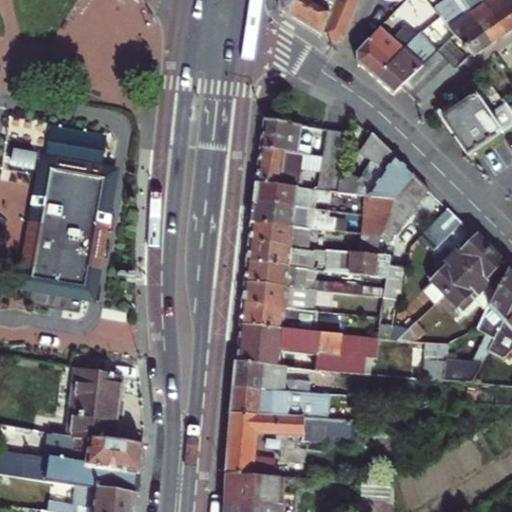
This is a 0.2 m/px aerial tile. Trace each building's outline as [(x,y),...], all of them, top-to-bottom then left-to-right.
[(322,38),(334,48),(341,46),(361,0),(280,0),(278,6),(281,14),(322,38)] [(489,46),(457,0),(443,0),(445,3),(450,11),(440,19),(454,36),(472,58),(480,52),(489,46)] [(505,36),(480,0),(457,0),(489,46),(497,41),(505,36)] [(480,0),(505,36),(511,30),(511,12),(503,0),(480,0)] [(511,0),(503,0),(511,12),(511,0)] [(445,3),(433,11),(440,19),(450,11),(445,3)] [(431,26),(445,45),(448,42),(454,36),(440,19),(431,26)] [(366,73),(375,80),(416,37),(405,29),(393,42),(379,30),(354,57),(355,64),(360,68),(366,73)] [(383,88),(392,96),(438,51),(420,35),(416,37),(375,80),(383,88)] [(412,113),(465,61),(448,42),(445,45),(438,51),(392,96),(397,100),(404,106),(412,113)] [(451,134),(466,157),(511,125),(511,117),(508,111),(504,106),(491,114),(489,119),(474,97),(457,108),(452,102),(437,112),(451,134)] [(260,144),(259,150),(308,157),(312,130),(263,123),(261,133),(260,144)] [(337,195),(341,171),(347,136),(327,133),(323,160),(321,173),(318,192),(330,194),(337,195)] [(392,201),(413,177),(392,156),(371,136),(359,154),(372,163),(361,180),(341,171),(337,195),(366,199),(392,201)] [(257,167),(255,185),(297,190),(300,171),(321,173),(323,160),(308,157),(259,150),(257,167)] [(94,250),(106,171),(79,166),(41,160),(36,188),(21,287),(29,288),(26,304),(80,313),(83,296),(87,297),(94,250)] [(391,238),(428,192),(413,177),(392,201),(389,220),(382,234),(391,238)] [(255,185),(253,204),(314,211),(314,202),(329,204),(330,194),(318,192),(297,190),(255,185)] [(366,199),(364,217),(389,220),(392,201),(366,199)] [(252,214),(251,225),(309,231),(334,234),(335,220),(326,219),(328,213),(314,211),(253,204),(252,214)] [(447,211),(418,240),(432,254),(461,226),(447,211)] [(382,234),(389,220),(364,217),(361,238),(380,240),(382,234)] [(250,235),(249,245),(309,251),(311,241),(309,241),(309,231),(251,225),(250,235)] [(377,258),(380,240),(361,238),(359,256),(377,258)] [(434,306),(444,296),(488,253),(482,247),(476,241),(463,254),(459,251),(441,269),(445,273),(436,281),(432,277),(428,281),(432,284),(423,293),(434,306)] [(309,251),(249,245),(248,255),(246,265),(300,271),(301,258),(325,261),(325,253),(309,251)] [(377,258),(359,256),(325,253),(325,261),(324,274),(386,280),(385,291),(383,300),(381,308),(390,309),(398,311),(400,301),(403,281),(406,270),(388,267),(389,259),(377,258)] [(485,313),(507,272),(504,269),(496,261),(488,253),(444,296),(457,308),(469,297),(479,307),(485,313)] [(300,271),(246,265),(245,275),(244,285),(316,293),(347,296),(348,287),(314,283),(315,273),(300,271)] [(432,277),(436,281),(445,273),(441,269),(432,277)] [(502,326),(511,307),(511,277),(507,272),(485,313),(476,329),(487,335),(495,339),(502,326)] [(403,281),(400,301),(403,302),(412,285),(403,281)] [(316,293),(244,285),(243,296),(242,307),(314,314),(316,293)] [(385,291),(348,287),(347,296),(383,300),(385,291)] [(466,318),(479,307),(469,297),(457,308),(466,318)] [(314,314),(242,307),(241,318),(240,328),(353,338),(355,325),(332,323),(333,316),(314,314)] [(511,307),(502,326),(506,330),(498,346),(507,355),(511,350),(511,307)] [(387,328),(390,309),(381,308),(379,327),(387,328)] [(408,332),(397,342),(414,344),(424,334),(416,324),(408,332)] [(392,342),(397,342),(408,332),(395,325),(394,329),(392,342)] [(387,328),(379,327),(377,341),(392,342),(394,329),(387,328)] [(353,338),(240,328),(238,347),(236,365),(286,370),(362,376),(364,358),(369,358),(371,340),(353,338)] [(495,339),(487,335),(474,365),(482,366),(495,339)] [(424,345),(421,382),(443,383),(446,358),(447,347),(424,345)] [(446,358),(443,383),(471,386),(482,366),(474,365),(451,363),(451,358),(446,358)] [(235,378),(233,390),(310,395),(310,385),(285,382),(286,370),(236,365),(235,378)] [(123,401),(119,400),(122,379),(74,370),(66,438),(91,443),(114,444),(117,422),(120,422),(121,411),(123,401)] [(310,395),(233,390),(233,397),(232,405),(230,415),(304,420),(328,421),(330,396),(310,395)] [(356,414),(355,423),(367,424),(367,415),(356,414)] [(304,420),(230,415),(229,428),(228,441),(256,445),(257,438),(302,439),(304,420)] [(350,423),(328,421),(304,420),(302,439),(302,441),(348,444),(350,423)] [(48,462),(0,453),(0,476),(83,489),(134,497),(138,471),(143,446),(114,444),(91,443),(66,438),(52,436),(48,462)] [(282,479),(310,480),(311,465),(255,462),(256,445),(228,441),(224,477),(282,479)] [(224,477),(222,511),(292,511),(293,495),(281,495),(282,479),(224,477)] [(364,483),(362,504),(393,507),(391,484),(389,484),(364,483)] [(133,511),(134,497),(83,489),(80,510),(48,505),(47,511),(133,511)]
